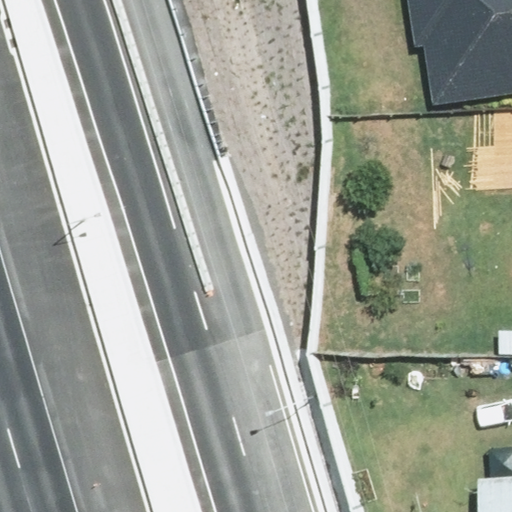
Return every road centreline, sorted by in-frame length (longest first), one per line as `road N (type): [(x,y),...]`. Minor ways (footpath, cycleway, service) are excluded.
road 1 (motorway): [(84,0),(225,378)]
road 2 (motorway): [(136,0),(225,378)]
road 3 (motorway): [(225,378),(267,511)]
